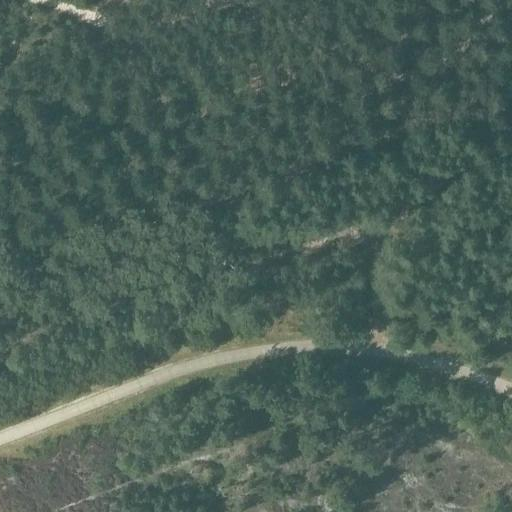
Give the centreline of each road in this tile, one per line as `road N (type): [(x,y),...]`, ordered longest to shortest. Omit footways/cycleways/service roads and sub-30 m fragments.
road 1 (unknown): [(228,0),(243,31),(247,77),(305,99),(458,53),(491,0)]
road 2 (unknown): [(36,0),(136,34),(173,5),(199,0)]
